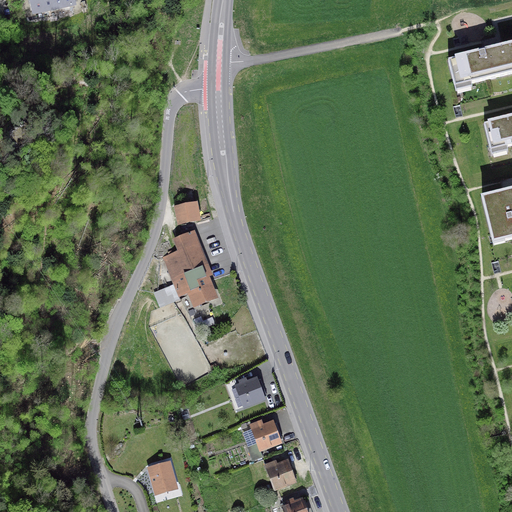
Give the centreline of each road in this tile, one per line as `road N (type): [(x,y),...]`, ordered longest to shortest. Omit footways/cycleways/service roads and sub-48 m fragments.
road 1 (residential): [(217,87),(188,90),(172,102),(158,214),(105,353),(91,419),(113,511)]
road 2 (primary): [(338,511),(224,180),(217,87)]
road 3 (track): [(218,61),(382,36)]
